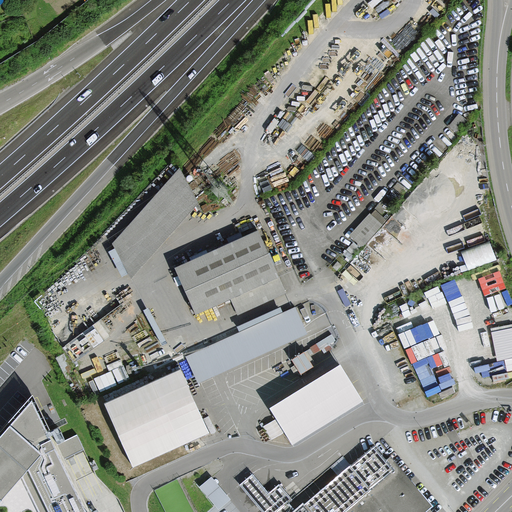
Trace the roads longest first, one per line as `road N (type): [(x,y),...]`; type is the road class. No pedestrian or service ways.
road 1 (motorway): [(0,281),(259,0)]
road 2 (motorway): [(0,214),(232,0)]
road 3 (motorway): [(190,0),(0,176)]
road 4 (secondary): [(511,200),(497,110),(505,11)]
road 5 (motorway): [(158,0),(0,104)]
road 6 (unknown): [(499,123),(385,233)]
